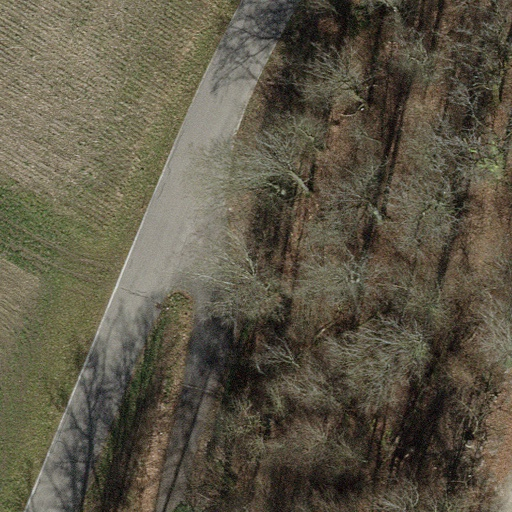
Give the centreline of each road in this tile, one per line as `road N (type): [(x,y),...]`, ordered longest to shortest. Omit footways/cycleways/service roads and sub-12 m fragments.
road 1 (residential): [(267,0),(198,130),(40,511)]
road 2 (track): [(168,511),(214,334),(207,255),(174,187)]
